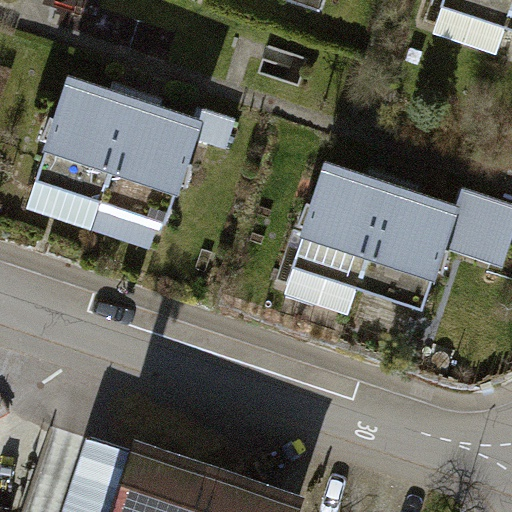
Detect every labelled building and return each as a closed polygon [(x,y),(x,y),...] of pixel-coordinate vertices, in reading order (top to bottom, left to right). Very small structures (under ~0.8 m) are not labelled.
[(511,0),(430,0),(511,26),(511,0)] [(235,116),(72,62),(44,148),(181,193),(199,136),(225,145),(235,116)] [(511,209),(511,203),(332,144),(296,252),(433,297),(451,242),(496,257),(511,209)] [(306,511),(312,496),(142,441),(138,453),(93,438),(68,511),(306,511)] [(0,495),(0,511),(15,511),(19,506),(0,495)]
